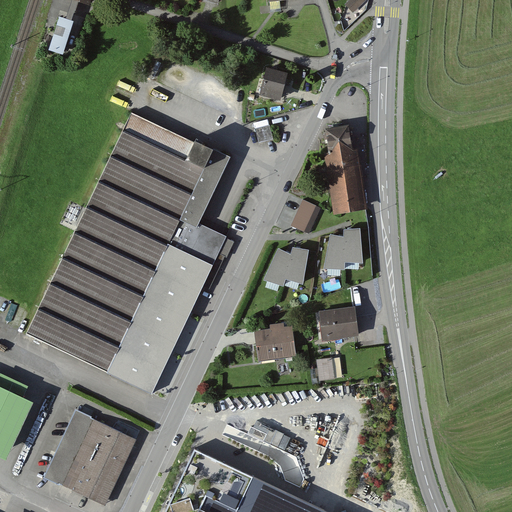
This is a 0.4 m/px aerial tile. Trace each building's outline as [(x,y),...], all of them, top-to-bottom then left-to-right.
[(72,18),(77,0),(71,0),(66,16),(72,18)] [(348,0),(345,3),(353,12),(365,0),(348,0)] [(66,16),(60,14),(49,48),(63,53),(74,19),(72,18),(66,16)] [(288,71),(266,66),(260,93),(282,99),(288,71)] [(192,140),(130,111),(27,334),(151,392),(224,235),(199,223),(231,155),(217,149),(220,143),(196,132),(192,140)] [(349,122),(325,126),(328,150),(324,151),(334,213),(368,208),(359,146),(353,147),(349,122)] [(271,125),(255,129),(259,144),(275,140),(271,125)] [(320,207),(303,200),(291,226),(308,234),(320,207)] [(344,234),(331,232),(324,267),(344,268),(345,261),(363,261),(361,226),(344,228),(344,234)] [(291,252),(279,246),(264,279),(284,285),(286,278),(304,283),(309,248),(293,245),(291,252)] [(356,305),(320,310),(323,339),(359,335),(356,305)] [(270,327),(254,329),(259,361),(297,355),(293,324),(285,325),(284,321),(270,323),(270,327)] [(332,357),(316,359),(319,380),(335,378),(332,357)] [(1,371),(0,372),(0,383),(24,395),(29,384),(1,371)] [(0,383),(0,454),(6,457),(34,399),(24,395),(0,383)] [(137,438),(76,409),(44,476),(106,505),(137,438)]
